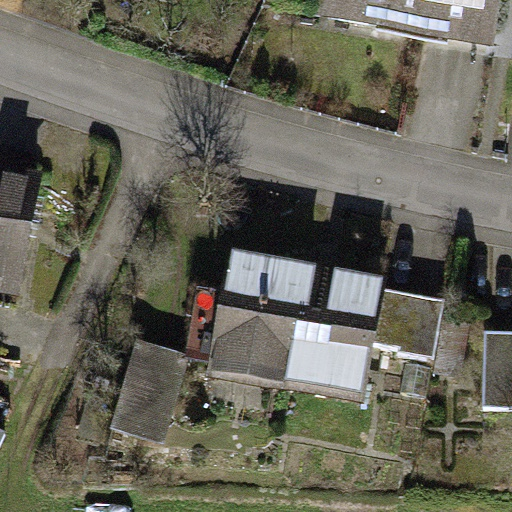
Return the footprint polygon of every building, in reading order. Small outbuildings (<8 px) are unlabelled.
[(507,0),(331,0),(327,25),(498,55),(507,0)] [(34,195),(0,189),(0,304),(13,307),(34,195)] [(386,304),(238,275),(217,377),(366,406),(386,304)] [(441,318),(402,311),(392,360),(431,368),(441,318)] [(511,345),(494,346),(494,417),(511,417),(511,345)] [(147,350),(119,437),(170,453),(198,366),(147,350)] [(0,470),(9,439),(0,436),(0,470)]
